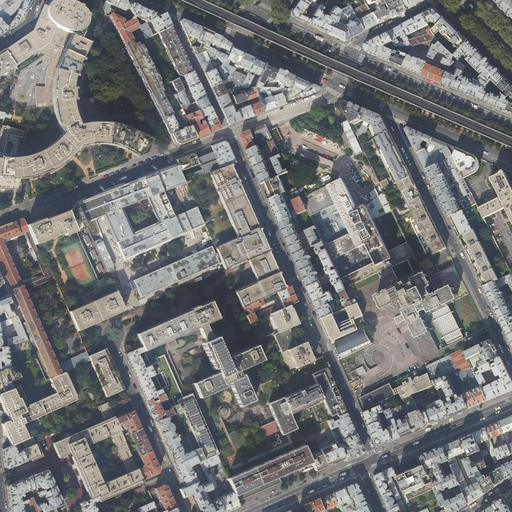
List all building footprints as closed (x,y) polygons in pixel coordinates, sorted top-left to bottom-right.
[(0,0),(0,18),(4,24),(7,27),(11,21),(8,16),(17,9),(18,9),(20,10),(23,1),(23,0),(0,0)] [(17,154),(23,131),(2,125),(0,131),(0,187),(2,188),(14,189),(22,189),(20,176),(23,176),(26,176),(29,175),(36,174),(43,171),(54,166),(60,162),(66,158),(71,153),(80,145),(85,143),(88,143),(94,142),(101,142),(113,143),(119,145),(121,145),(129,148),(131,149),(140,155),(151,140),(144,135),(138,131),(126,127),(117,125),(104,123),(93,123),(88,123),(82,124),(80,125),(79,124),(77,120),(75,115),(73,108),(72,99),(74,98),(73,88),(72,88),(74,79),(75,74),(81,59),(89,42),(85,40),(79,37),(86,22),(86,15),(84,11),(81,7),(77,4),(70,1),(66,0),(56,0),(55,0),(51,2),(49,5),(47,7),(44,5),(37,23),(33,30),(5,50),(15,66),(38,51),(40,54),(51,59),(48,68),(46,78),(45,87),(36,86),(34,100),(36,106),(55,104),(55,109),(56,114),(58,122),(62,132),(59,136),(54,141),(50,144),(44,148),(37,152),(30,155),(25,156),(17,158),(17,154)] [(25,12),(30,0),(26,0),(25,2),(23,1),(20,10),(25,12)] [(105,0),(105,2),(111,4),(111,5),(112,5),(112,6),(113,7),(117,9),(118,9),(118,8),(124,11),(129,8),(126,2),(126,0),(105,0)] [(143,7),(127,0),(126,0),(126,2),(129,8),(132,13),(133,15),(134,16),(134,17),(136,15),(145,19),(146,22),(150,20),(160,15),(143,7)] [(319,5),(314,2),(311,0),(297,0),(296,2),(290,11),(292,17),(298,20),(307,25),(310,18),(312,16),(319,5)] [(362,0),(327,0),(326,2),(328,3),(333,7),(339,11),(350,6),(362,31),(369,28),(377,24),(370,13),(362,0)] [(365,0),(367,4),(369,5),(374,2),(376,7),(375,7),(376,10),(370,13),(377,24),(383,21),(389,17),(385,10),(383,11),(380,6),(383,5),(379,0),(365,0)] [(379,0),(383,5),(385,10),(389,17),(395,14),(402,11),(396,0),(391,0),(392,1),(391,0),(390,0),(389,1),(388,0),(379,0)] [(396,0),(402,11),(408,7),(422,0),(396,0)] [(511,0),(502,0),(499,4),(505,9),(510,14),(511,12),(511,0)] [(111,4),(105,2),(102,6),(102,7),(102,8),(105,13),(107,13),(109,9),(110,9),(110,8),(111,5),(111,4)] [(326,2),(325,3),(323,7),(319,5),(312,16),(315,17),(313,19),(310,18),(307,25),(317,29),(327,34),(330,26),(328,25),(329,23),(331,25),(334,18),(339,11),(333,7),(328,14),(329,14),(326,18),(324,17),(325,16),(320,13),(324,8),(325,8),(328,3),(326,2)] [(350,6),(339,11),(334,18),(331,25),(330,26),(327,34),(335,37),(344,41),(351,37),(362,31),(350,6)] [(20,10),(18,9),(17,15),(11,21),(7,27),(9,29),(23,19),(25,12),(20,10)] [(17,15),(18,9),(17,9),(8,16),(11,21),(17,15)] [(427,11),(423,14),(427,23),(429,22),(430,24),(431,24),(431,22),(433,23),(434,22),(437,25),(444,18),(440,14),(436,9),(432,9),(427,11)] [(150,20),(151,21),(155,31),(154,32),(153,33),(154,34),(158,32),(172,26),(166,13),(166,12),(162,14),(160,15),(150,20)] [(137,24),(134,17),(134,16),(132,17),(131,19),(126,22),(125,22),(123,19),(112,14),(109,15),(114,26),(119,35),(123,44),(124,44),(131,40),(133,40),(129,32),(139,27),(138,25),(137,24)] [(431,31),(428,25),(427,23),(423,14),(412,19),(401,25),(412,46),(413,46),(436,39),(434,36),(431,31)] [(0,34),(9,29),(7,27),(4,24),(0,18),(0,34)] [(453,26),(444,18),(437,25),(436,26),(431,31),(434,36),(439,31),(451,42),(460,33),(453,26)] [(189,35),(197,39),(202,28),(192,24),(182,19),(180,21),(187,36),(189,35)] [(151,21),(150,20),(146,22),(140,25),(138,25),(139,27),(145,39),(147,37),(152,35),(147,23),(151,21)] [(395,47),(403,46),(412,46),(401,25),(388,32),(395,47)] [(193,71),(172,26),(158,32),(165,47),(178,74),(182,76),(193,71)] [(207,46),(210,40),(213,33),(206,30),(204,29),(202,28),(197,39),(195,43),(191,45),(195,54),(196,55),(202,52),(203,52),(205,51),(207,46)] [(395,47),(388,32),(364,45),(364,51),(368,53),(376,56),(389,62),(394,51),(396,47),(395,47)] [(218,35),(213,33),(210,40),(207,46),(209,47),(210,43),(216,46),(214,50),(217,51),(218,47),(222,37),(218,35)] [(463,36),(460,33),(451,42),(460,50),(468,41),(463,36)] [(228,41),(222,37),(218,47),(221,48),(227,50),(230,52),(232,48),(232,46),(233,44),(228,41)] [(436,39),(413,46),(412,47),(416,48),(417,52),(433,47),(434,45),(435,42),(436,39)] [(436,39),(435,42),(437,44),(436,46),(434,45),(433,47),(427,61),(425,64),(429,66),(430,63),(432,64),(437,52),(439,51),(443,55),(447,50),(436,39)] [(155,67),(148,55),(147,55),(145,52),(146,52),(142,44),(139,45),(138,42),(134,44),(131,40),(124,44),(135,65),(137,68),(136,68),(137,69),(138,71),(139,73),(138,73),(149,94),(163,86),(159,80),(160,80),(156,71),(155,72),(153,68),(155,67)] [(474,47),(468,41),(460,50),(454,56),(455,57),(457,59),(459,60),(464,55),(467,59),(466,60),(467,61),(463,65),(466,67),(469,64),(480,53),(474,47)] [(214,50),(209,47),(207,46),(205,51),(213,58),(213,59),(216,51),(217,51),(214,50)] [(412,47),(413,46),(412,46),(403,46),(403,51),(408,53),(407,55),(402,53),(402,52),(400,51),(399,52),(398,52),(394,51),(389,62),(396,64),(403,68),(409,55),(412,47)] [(232,48),(230,52),(228,56),(223,68),(227,73),(230,75),(232,77),(234,71),(236,69),(228,65),(230,60),(235,62),(234,66),(236,67),(243,53),(237,50),(236,49),(232,48)] [(5,50),(4,49),(0,52),(0,76),(15,66),(5,50)] [(447,50),(443,55),(444,55),(446,57),(445,59),(444,59),(443,59),(441,63),(442,64),(450,67),(453,64),(457,59),(455,57),(453,61),(452,60),(453,60),(453,59),(454,59),(454,58),(453,57),(454,56),(447,50)] [(205,51),(203,52),(206,56),(204,56),(207,62),(208,61),(210,60),(213,58),(205,51)] [(226,55),(219,52),(216,51),(213,59),(215,60),(216,58),(222,63),(221,66),(223,68),(228,56),(226,55)] [(202,52),(196,55),(196,56),(200,65),(207,62),(204,56),(202,52)] [(248,55),(243,53),(236,67),(236,69),(234,71),(236,72),(239,66),(244,68),(243,71),(246,73),(244,75),(246,76),(247,73),(248,71),(254,58),(248,55)] [(486,59),(480,53),(469,64),(480,75),(482,76),(480,78),(480,79),(488,85),(490,83),(491,83),(492,82),(497,86),(505,78),(498,71),(486,59)] [(413,57),(409,55),(403,68),(411,71),(421,75),(425,64),(427,61),(419,58),(419,59),(418,60),(413,57)] [(215,60),(213,59),(213,58),(210,60),(213,63),(216,68),(218,67),(221,66),(215,60)] [(260,61),(254,58),(248,71),(260,76),(265,63),(260,61)] [(463,65),(459,60),(457,59),(453,64),(456,67),(458,68),(456,73),(454,74),(447,71),(446,73),(442,84),(448,87),(455,90),(463,72),(466,67),(463,65)] [(208,61),(207,62),(200,65),(204,74),(214,69),(212,66),(210,67),(209,65),(207,63),(209,62),(208,61)] [(273,66),(265,63),(260,76),(259,78),(255,88),(261,88),(265,78),(269,80),(268,83),(267,84),(265,88),(267,88),(268,88),(277,68),(273,66)] [(429,66),(425,64),(421,75),(431,80),(442,84),(446,73),(441,71),(442,68),(438,67),(437,69),(429,66)] [(221,66),(218,67),(224,81),(232,77),(230,75),(227,76),(226,73),(227,73),(223,68),(221,66)] [(281,70),(277,68),(268,88),(272,88),(274,82),(273,82),(274,80),(276,81),(278,82),(279,83),(279,84),(278,84),(277,88),(279,88),(286,72),(281,70)] [(214,69),(204,74),(207,80),(211,87),(221,83),(219,80),(221,79),(220,78),(219,77),(218,77),(214,69)] [(199,83),(193,71),(182,76),(181,77),(182,79),(184,78),(189,88),(199,83)] [(244,75),(236,72),(234,71),(232,77),(242,87),(246,76),(244,75)] [(291,75),(286,72),(279,88),(281,91),(281,92),(285,90),(286,89),(282,87),(283,85),(288,87),(287,90),(290,89),(295,77),(291,75)] [(465,73),(463,72),(455,90),(462,93),(475,99),(488,104),(492,95),(487,93),(486,91),(488,85),(480,79),(479,82),(475,80),(474,80),(474,81),(469,79),(470,79),(464,76),(465,73)] [(253,76),(247,73),(246,76),(242,87),(248,87),(253,76)] [(256,76),(251,87),(254,88),(255,88),(259,78),(256,76)] [(242,87),(232,77),(224,81),(221,83),(211,87),(213,92),(215,98),(230,92),(242,87)] [(302,81),(295,77),(290,89),(287,90),(285,90),(281,92),(286,104),(292,101),(302,97),(299,93),(311,84),(310,84),(302,81)] [(184,90),(178,78),(171,82),(177,94),(184,90)] [(511,84),(505,78),(497,86),(503,93),(502,94),(507,98),(509,97),(511,99),(511,98),(511,84)] [(182,109),(181,108),(180,104),(176,98),(174,95),(168,83),(163,86),(149,94),(156,106),(162,119),(182,109)] [(182,103),(180,104),(181,108),(195,102),(205,97),(199,83),(189,88),(184,90),(177,94),(174,95),(176,98),(179,97),(179,98),(179,99),(180,99),(179,99),(179,100),(179,101),(180,101),(180,102),(181,103),(182,103)] [(311,84),(299,93),(302,97),(317,91),(319,88),(315,86),(314,85),(312,84),(311,84)] [(258,96),(254,88),(251,87),(251,90),(244,92),(247,100),(247,101),(258,96)] [(128,96),(125,88),(122,90),(122,92),(120,93),(117,94),(118,97),(121,95),(123,98),(128,96)] [(261,88),(255,88),(254,88),(258,96),(258,99),(259,102),(263,112),(269,110),(275,108),(270,96),(269,92),(267,88),(265,88),(261,88)] [(242,102),(247,100),(244,92),(243,91),(240,92),(241,94),(235,96),(235,94),(232,95),(234,100),(235,103),(235,105),(239,103),(242,102)] [(281,91),(278,92),(279,94),(272,97),(272,95),(270,96),(275,108),(280,106),(286,104),(281,92),(281,91)] [(230,92),(215,98),(218,103),(221,110),(231,105),(235,103),(234,100),(230,102),(227,96),(231,94),(230,92)] [(492,94),(492,95),(488,104),(494,107),(505,112),(509,102),(506,101),(507,98),(502,94),(500,97),(492,94)] [(208,102),(205,97),(195,102),(196,104),(199,110),(210,106),(208,102)] [(360,106),(347,100),(342,102),(340,103),(354,130),(361,127),(364,121),(368,110),(360,106)] [(196,104),(195,102),(181,108),(182,109),(183,111),(196,104)] [(259,102),(257,103),(252,105),(249,106),(253,116),(258,114),(263,112),(259,102)] [(231,105),(221,110),(229,126),(234,123),(241,121),(238,111),(236,112),(234,111),(231,105)] [(215,118),(210,106),(199,110),(198,110),(202,118),(202,120),(204,119),(203,118),(204,118),(203,116),(206,115),(207,118),(206,118),(206,119),(206,120),(207,122),(204,123),(209,133),(212,132),(220,129),(220,127),(215,118)] [(253,116),(249,106),(244,107),(241,108),(237,110),(238,111),(241,121),(245,119),(253,116)] [(185,116),(183,111),(182,109),(162,119),(164,123),(169,133),(174,142),(180,144),(196,138),(191,128),(185,116)] [(198,110),(195,112),(193,112),(194,115),(191,116),(190,114),(188,115),(185,116),(191,128),(193,127),(192,125),(194,124),(195,126),(197,126),(202,136),(209,133),(204,123),(203,121),(199,122),(200,124),(199,125),(197,122),(198,121),(198,120),(202,118),(198,110)] [(389,131),(381,115),(374,112),(368,110),(364,121),(370,123),(371,124),(372,125),(378,136),(389,131)] [(370,123),(364,121),(361,127),(354,130),(357,136),(366,132),(370,123)] [(264,132),(266,136),(270,135),(268,131),(265,125),(253,129),(256,135),(262,133),(264,132)] [(195,126),(193,127),(191,128),(196,138),(202,136),(197,126),(195,126)] [(417,154),(427,148),(433,138),(420,132),(407,127),(405,129),(417,154)] [(282,142),(276,128),(273,129),(268,131),(270,135),(271,137),(272,139),(272,140),(273,142),(275,145),(279,143),(282,142)] [(247,151),(258,146),(255,139),(253,140),(255,144),(254,144),(252,141),(252,140),(252,139),(254,138),(251,130),(242,134),(241,137),(244,145),(247,151)] [(395,144),(389,131),(378,136),(373,139),(381,156),(383,155),(393,176),(391,177),(380,182),(384,190),(398,183),(411,176),(406,166),(395,144)] [(441,141),(433,138),(427,148),(417,154),(422,165),(425,170),(437,164),(436,162),(452,154),(447,144),(441,141)] [(223,141),(210,146),(218,168),(232,163),(235,162),(227,143),(225,142),(223,141)] [(274,157),(280,155),(279,152),(275,145),(273,142),(268,144),(274,157)] [(449,145),(447,144),(452,154),(464,178),(473,173),(474,173),(475,172),(476,171),(477,170),(477,169),(478,168),(478,167),(479,166),(479,165),(479,163),(478,162),(478,161),(478,160),(477,159),(476,158),(476,157),(468,154),(450,145),(449,145)] [(210,146),(194,152),(199,164),(202,169),(204,174),(218,168),(210,146)] [(265,161),(258,146),(247,151),(249,157),(254,168),(266,162),(271,160),(271,159),(270,158),(268,159),(267,160),(265,161)] [(181,171),(199,164),(194,152),(175,160),(178,166),(181,171)] [(464,178),(452,154),(436,162),(437,164),(425,170),(432,185),(437,194),(449,188),(444,177),(442,178),(441,177),(443,176),(443,175),(445,174),(445,175),(447,174),(448,176),(450,175),(455,185),(465,180),(464,178)] [(281,158),(280,155),(274,157),(271,159),(279,176),(288,172),(287,169),(284,170),(279,159),(281,158)] [(393,176),(383,155),(381,156),(391,177),(393,176)] [(268,169),(266,162),(254,168),(259,178),(261,184),(265,182),(273,179),(270,172),(271,172),(271,170),(270,169),(270,168),(268,169)] [(233,165),(232,163),(218,168),(204,174),(192,178),(185,181),(204,223),(225,270),(247,260),(256,280),(234,290),(242,308),(276,292),(287,288),(284,282),(256,218),(236,174),(233,165)] [(185,181),(181,171),(178,166),(161,173),(88,201),(77,206),(84,221),(95,217),(152,196),(163,222),(116,241),(122,257),(128,254),(131,253),(155,243),(156,247),(157,247),(157,246),(158,246),(158,245),(159,244),(159,243),(158,242),(204,223),(185,181)] [(192,178),(204,174),(202,169),(191,174),(192,178)] [(497,190),(500,197),(505,207),(511,219),(511,221),(511,189),(503,171),(501,173),(501,174),(491,179),(497,190)] [(286,192),(279,176),(273,179),(265,182),(265,183),(267,186),(268,190),(265,192),(268,200),(282,194),(286,192)] [(422,197),(411,176),(398,183),(411,212),(425,205),(422,197)] [(433,265),(429,256),(419,261),(412,247),(398,218),(384,191),(365,206),(357,209),(343,179),(328,186),(328,185),(301,197),(307,211),(315,227),(316,229),(321,240),(323,242),(324,246),(326,249),(330,258),(335,267),(336,271),(338,273),(340,277),(341,279),(345,288),(380,272),(387,287),(394,284),(396,289),(379,298),(384,308),(400,300),(401,302),(402,301),(405,308),(403,309),(405,314),(395,319),(397,324),(408,319),(410,323),(411,322),(412,324),(411,325),(417,338),(430,332),(424,318),(421,319),(420,318),(422,317),(420,313),(426,310),(427,312),(454,299),(449,289),(433,297),(432,295),(431,295),(428,289),(430,288),(422,271),(423,271),(423,270),(433,265)] [(466,183),(465,180),(455,185),(459,193),(457,193),(458,195),(459,197),(457,198),(458,199),(456,201),(455,199),(453,200),(453,199),(454,198),(453,195),(454,194),(453,192),(452,193),(449,188),(437,194),(442,205),(448,217),(476,204),(466,183)] [(291,215),(282,194),(268,200),(275,216),(278,223),(290,218),(292,217),(295,216),(307,211),(301,197),(296,188),(289,191),(291,196),(290,196),(296,210),(293,211),(293,212),(293,214),(291,215)] [(496,212),(505,207),(500,197),(491,202),(487,204),(479,208),(481,212),(482,214),(484,218),(496,212)] [(479,208),(476,204),(448,217),(453,227),(458,237),(473,230),(468,220),(482,214),(481,212),(479,208)] [(107,272),(84,221),(77,206),(77,205),(76,205),(74,206),(74,207),(73,207),(74,208),(71,210),(68,211),(77,231),(84,228),(87,236),(84,237),(84,238),(84,239),(87,244),(90,243),(93,250),(91,251),(90,251),(90,252),(93,259),(96,257),(99,264),(97,265),(96,265),(96,266),(96,267),(98,273),(102,271),(103,274),(107,272)] [(425,205),(411,212),(433,254),(446,248),(436,226),(425,205)] [(44,219),(41,220),(49,239),(55,236),(76,229),(68,211),(53,217),(47,219),(44,220),(44,219)] [(297,234),(290,218),(278,223),(283,234),(286,239),(297,234)] [(0,264),(49,378),(63,372),(90,360),(88,356),(87,353),(57,366),(26,295),(24,291),(32,287),(54,278),(47,263),(43,264),(34,244),(26,225),(23,219),(12,223),(0,227),(0,264)] [(28,225),(26,225),(34,244),(49,239),(41,220),(35,222),(28,225)] [(314,230),(316,229),(315,227),(305,231),(312,247),(316,245),(323,242),(321,240),(319,241),(314,230)] [(474,229),(473,230),(458,237),(462,246),(476,272),(481,283),(483,287),(498,279),(474,229)] [(299,237),(297,234),(286,239),(291,252),(293,255),(304,250),(299,238),(300,237),(300,236),(299,237)] [(324,246),(323,242),(316,245),(317,248),(316,249),(316,250),(318,254),(319,255),(320,254),(323,261),(330,258),(326,249),(323,251),(321,248),(324,246)] [(133,280),(139,295),(218,262),(211,247),(133,280)] [(306,250),(304,250),(293,255),(294,259),(300,271),(313,266),(309,257),(310,256),(308,251),(307,252),(306,250)] [(335,267),(330,258),(323,261),(326,268),(325,269),(325,270),(327,274),(329,274),(330,274),(331,277),(338,273),(336,271),(333,272),(331,269),(335,267)] [(321,262),(316,264),(320,275),(323,275),(324,275),(325,273),(321,262)] [(316,274),(313,266),(300,271),(300,272),(306,285),(307,287),(320,282),(318,279),(320,278),(318,274),(316,274)] [(340,277),(338,273),(331,277),(332,279),(332,280),(332,281),(334,285),(335,286),(335,285),(338,293),(339,292),(345,289),(345,288),(341,279),(338,281),(337,279),(340,277)] [(511,303),(511,274),(511,273),(498,279),(483,287),(489,300),(495,312),(511,303)] [(0,313),(3,312),(7,320),(10,319),(14,317),(12,312),(11,312),(11,311),(10,311),(8,307),(7,306),(8,305),(11,303),(8,295),(0,297),(0,285),(1,284),(3,283),(0,276),(0,313)] [(321,281),(320,282),(307,287),(308,290),(314,303),(332,295),(330,292),(329,292),(324,294),(323,292),(324,291),(323,289),(324,289),(324,288),(321,281)] [(287,288),(276,292),(283,307),(289,305),(293,303),(297,301),(291,290),(290,286),(287,288)] [(26,295),(33,290),(32,287),(24,291),(26,295)] [(353,305),(345,289),(339,292),(342,299),(341,301),(343,305),(344,305),(345,305),(346,308),(353,305)] [(77,331),(95,323),(124,309),(115,290),(86,304),(69,312),(77,331)] [(269,295),(242,308),(244,312),(247,311),(248,314),(245,316),(249,323),(256,320),(251,309),(259,306),(272,300),(269,295)] [(334,299),(332,295),(314,303),(319,316),(321,319),(322,319),(334,314),(332,308),(333,308),(332,305),(330,306),(330,304),(328,304),(328,302),(333,300),(334,299)] [(205,342),(211,339),(210,337),(204,323),(217,318),(210,301),(140,332),(136,334),(141,346),(143,351),(145,356),(147,360),(150,365),(152,370),(154,375),(156,380),(158,384),(160,389),(163,394),(173,414),(175,417),(181,429),(183,433),(185,436),(192,449),(195,455),(199,462),(216,455),(228,481),(233,491),(237,501),(243,499),(251,495),(281,482),(278,477),(289,472),(298,468),(300,473),(313,468),(308,457),(303,444),(300,438),(298,433),(295,427),(274,380),(261,385),(278,423),(268,427),(261,431),(256,421),(212,441),(189,395),(182,398),(163,355),(156,358),(155,356),(154,357),(150,348),(160,343),(164,352),(178,346),(174,337),(198,326),(204,340),(205,342)] [(367,327),(362,317),(364,316),(358,303),(353,305),(346,308),(334,314),(322,319),(331,337),(333,342),(367,327)] [(511,305),(511,303),(495,312),(500,323),(504,331),(507,336),(511,333),(511,320),(509,315),(511,314),(508,307),(510,306),(510,307),(511,305)] [(297,323),(289,305),(283,307),(276,310),(264,316),(256,320),(249,323),(250,323),(258,341),(265,338),(264,337),(277,331),(278,332),(289,327),(297,323)] [(264,316),(276,310),(274,305),(261,311),(264,316)] [(463,336),(448,306),(447,306),(447,305),(433,312),(433,313),(432,314),(447,344),(448,344),(449,345),(463,338),(462,337),(463,336)] [(28,341),(17,316),(14,317),(10,319),(12,323),(18,336),(20,342),(21,342),(28,341)] [(0,330),(0,329),(9,325),(12,323),(10,319),(7,320),(2,322),(0,322),(0,347),(7,346),(13,344),(19,343),(20,342),(18,336),(10,339),(6,340),(3,340),(3,339),(2,330),(0,330)] [(331,337),(322,319),(321,319),(321,320),(329,338),(331,337)] [(297,346),(289,327),(278,332),(278,333),(285,330),(287,335),(292,348),(297,346)] [(287,335),(285,330),(278,333),(278,332),(273,334),(275,339),(280,337),(280,338),(287,335)] [(354,347),(370,340),(365,331),(335,344),(340,355),(339,355),(341,359),(356,351),(354,347)] [(281,353),(292,348),(287,335),(280,338),(280,337),(275,339),(277,344),(276,344),(277,352),(278,352),(278,351),(280,351),(281,353)] [(213,370),(215,369),(214,367),(227,361),(216,337),(211,339),(205,342),(201,344),(213,370)] [(492,361),(495,360),(499,358),(499,357),(495,349),(491,340),(484,343),(486,347),(483,348),(481,345),(464,353),(472,369),(473,371),(478,368),(488,363),(487,360),(491,358),(492,361)] [(292,348),(281,353),(289,371),(313,360),(309,350),(305,342),(297,346),(292,348)] [(7,346),(0,347),(0,349),(0,352),(0,351),(0,369),(10,366),(7,346)] [(143,351),(141,346),(124,353),(130,365),(135,377),(152,370),(150,365),(144,368),(138,354),(143,351)] [(230,357),(231,359),(233,359),(238,370),(244,368),(263,360),(256,346),(238,354),(230,357)] [(88,356),(90,360),(106,396),(108,395),(111,394),(124,389),(119,378),(113,364),(106,348),(88,356)] [(430,364),(426,366),(429,373),(430,373),(431,373),(435,384),(438,390),(442,387),(444,390),(446,394),(440,396),(440,397),(442,401),(444,403),(450,416),(463,411),(466,410),(468,409),(462,395),(458,396),(457,394),(456,395),(446,375),(457,369),(458,372),(472,369),(464,353),(461,349),(450,355),(441,359),(441,360),(441,361),(440,362),(439,360),(430,364)] [(321,357),(313,360),(289,371),(273,378),(274,380),(295,427),(298,433),(327,420),(345,412),(338,394),(324,364),(321,357)] [(490,362),(488,363),(478,368),(479,370),(474,373),(478,381),(487,401),(502,394),(511,389),(511,380),(508,372),(500,357),(499,358),(495,360),(496,362),(491,365),(490,362)] [(214,367),(215,369),(217,373),(222,385),(224,384),(228,382),(241,377),(241,375),(238,370),(233,359),(231,359),(227,361),(214,367)] [(13,380),(19,378),(14,365),(10,366),(0,369),(0,392),(13,388),(11,381),(13,380)] [(356,369),(359,375),(366,372),(364,366),(356,369)] [(478,405),(487,401),(478,381),(474,373),(473,371),(472,369),(458,372),(457,372),(461,382),(469,378),(474,388),(470,390),(471,391),(466,393),(462,395),(468,409),(478,405)] [(149,378),(154,375),(152,370),(135,377),(140,388),(146,401),(163,394),(160,389),(155,391),(149,378)] [(430,386),(435,384),(431,373),(430,373),(429,373),(419,377),(416,371),(401,378),(404,384),(399,387),(399,385),(393,388),(396,394),(397,397),(401,395),(404,403),(401,405),(401,406),(403,410),(404,411),(407,409),(410,415),(407,416),(407,418),(413,432),(417,430),(428,425),(432,424),(427,412),(421,415),(420,411),(419,412),(416,404),(414,399),(413,400),(411,394),(417,390),(418,391),(420,390),(421,391),(426,388),(430,386)] [(24,423),(76,399),(63,372),(49,378),(49,379),(55,393),(27,405),(27,406),(23,408),(21,403),(13,388),(0,392),(0,398),(10,421),(8,422),(7,420),(1,423),(7,436),(8,436),(12,445),(27,438),(21,424),(24,423)] [(222,385),(217,373),(193,384),(199,398),(225,387),(224,384),(222,385)] [(241,377),(228,382),(239,407),(254,400),(243,374),(241,375),(241,377)] [(393,388),(390,383),(360,398),(366,410),(396,394),(393,388)] [(26,401),(19,385),(15,387),(13,388),(21,403),(26,401)] [(163,394),(146,401),(150,411),(155,422),(173,414),(163,394)] [(450,416),(444,403),(442,401),(440,397),(435,400),(436,402),(437,402),(438,406),(439,406),(440,406),(440,408),(440,409),(437,409),(436,407),(435,407),(426,411),(427,412),(432,424),(441,420),(450,416)] [(9,484),(8,485),(8,486),(7,486),(7,488),(8,491),(9,500),(10,507),(22,502),(21,497),(22,496),(23,497),(24,497),(24,496),(24,495),(23,494),(24,493),(40,487),(42,491),(38,492),(40,497),(44,495),(48,503),(45,504),(44,503),(42,502),(36,505),(38,511),(42,509),(44,511),(45,511),(97,511),(93,503),(99,500),(98,499),(140,481),(140,483),(143,482),(142,480),(137,467),(134,460),(133,458),(129,450),(127,446),(124,438),(121,432),(120,430),(115,418),(108,401),(98,406),(105,421),(54,445),(59,458),(72,452),(73,455),(71,457),(89,498),(91,497),(92,498),(87,500),(88,502),(86,503),(85,501),(79,503),(82,511),(57,511),(55,507),(63,503),(48,471),(47,470),(46,470),(45,470),(9,484)] [(381,414),(384,412),(384,411),(382,407),(381,406),(362,413),(367,424),(368,427),(381,421),(385,419),(387,418),(386,416),(381,419),(380,415),(379,415),(379,414),(378,414),(380,413),(380,414),(381,414)] [(396,413),(403,410),(401,406),(391,410),(397,424),(398,427),(400,427),(401,429),(399,430),(399,431),(401,437),(404,436),(413,432),(407,418),(402,420),(401,420),(400,420),(399,420),(396,413)] [(225,408),(224,407),(223,407),(222,407),(220,408),(218,410),(218,411),(218,413),(219,415),(220,416),(222,417),(224,417),(225,416),(227,415),(228,413),(228,411),(227,409),(225,408)] [(390,408),(384,411),(384,412),(386,416),(387,418),(388,422),(392,421),(394,425),(390,427),(389,428),(389,429),(393,440),(400,437),(401,437),(399,431),(399,430),(398,427),(397,424),(391,410),(390,408)] [(133,409),(115,418),(120,430),(124,429),(124,427),(128,426),(127,429),(128,432),(125,434),(123,431),(121,432),(124,438),(129,434),(141,428),(137,419),(133,409)] [(351,425),(345,412),(327,420),(329,426),(330,429),(336,426),(338,429),(332,432),(336,442),(347,437),(349,436),(355,434),(351,425)] [(168,420),(175,417),(173,414),(155,422),(159,432),(164,441),(183,433),(181,429),(174,432),(168,420)] [(505,419),(498,422),(503,433),(506,440),(507,443),(508,445),(508,444),(508,443),(509,442),(508,440),(509,440),(509,438),(508,434),(508,433),(508,431),(511,430),(511,416),(505,419)] [(313,433),(329,426),(327,420),(298,433),(300,438),(313,433)] [(382,424),(381,421),(368,427),(376,445),(379,446),(385,444),(393,440),(389,429),(384,430),(384,429),(384,428),(383,426),(385,425),(384,424),(382,424)] [(492,425),(485,427),(490,439),(496,436),(500,435),(503,433),(498,422),(492,425)] [(479,430),(472,433),(480,451),(483,457),(489,455),(487,449),(485,450),(485,449),(482,450),(481,449),(485,447),(483,442),(484,442),(483,439),(484,438),(485,441),(497,469),(502,467),(501,466),(499,460),(495,450),(492,445),(490,439),(485,427),(479,430)] [(146,439),(141,428),(129,434),(133,443),(132,444),(133,446),(134,445),(139,456),(151,450),(146,439)] [(179,439),(185,436),(183,433),(164,441),(169,453),(174,465),(195,455),(192,449),(183,453),(177,441),(178,441),(179,439)] [(468,456),(480,451),(472,433),(466,436),(460,438),(468,456)] [(336,442),(344,458),(345,461),(353,457),(361,454),(362,452),(362,451),(355,434),(349,436),(350,439),(348,440),(347,437),(336,442)] [(4,466),(5,467),(5,468),(6,468),(7,469),(8,469),(8,468),(40,455),(32,436),(27,438),(2,450),(3,451),(4,461),(4,466)] [(498,441),(496,436),(490,439),(492,445),(498,443),(498,441)] [(452,442),(442,446),(449,461),(451,465),(457,462),(455,457),(462,454),(465,459),(469,457),(468,456),(460,438),(452,442)] [(317,446),(320,451),(327,466),(335,462),(344,458),(336,442),(329,446),(327,442),(317,446)] [(511,455),(508,445),(506,445),(495,450),(499,460),(500,459),(510,455),(511,455)] [(449,461),(442,446),(440,447),(427,452),(420,456),(424,465),(426,470),(433,467),(441,464),(449,461)] [(155,460),(151,450),(139,456),(143,466),(139,467),(139,466),(137,467),(142,480),(158,473),(159,469),(155,460)] [(320,451),(308,457),(313,468),(315,471),(319,469),(327,466),(320,451)] [(199,463),(199,462),(195,455),(174,465),(178,474),(184,487),(197,481),(206,477),(199,463)] [(216,455),(199,463),(206,477),(208,481),(212,489),(216,487),(217,486),(211,473),(210,474),(207,469),(215,464),(218,472),(222,482),(224,483),(228,481),(216,455)] [(472,463),(469,457),(465,459),(463,460),(470,477),(476,474),(473,467),(471,468),(470,467),(471,467),(471,466),(472,465),(472,463)] [(483,458),(472,463),(472,465),(473,467),(476,474),(485,493),(491,489),(496,486),(490,474),(489,470),(488,469),(484,459),(483,458)] [(511,461),(511,462),(503,465),(501,466),(502,467),(506,479),(511,474),(511,461)] [(465,480),(457,462),(451,465),(454,473),(456,472),(456,473),(457,473),(458,474),(455,475),(458,483),(465,480)] [(441,465),(441,464),(433,467),(426,470),(429,475),(430,479),(432,478),(433,481),(434,483),(433,484),(434,488),(438,486),(439,490),(436,491),(437,495),(443,493),(442,491),(445,489),(445,488),(449,486),(450,489),(459,485),(458,483),(455,475),(454,473),(446,476),(441,465)] [(429,475),(426,470),(424,465),(421,467),(404,474),(402,475),(398,477),(414,511),(420,511),(428,509),(429,510),(433,508),(441,504),(437,495),(436,491),(434,488),(433,484),(434,483),(433,481),(426,484),(423,478),(429,475)] [(383,471),(388,482),(391,489),(393,492),(394,495),(398,503),(400,507),(401,510),(402,511),(404,511),(405,511),(407,510),(402,500),(401,498),(401,497),(392,477),(394,476),(409,510),(411,509),(412,511),(414,511),(398,477),(397,475),(393,466),(388,468),(383,471)] [(506,479),(502,467),(497,469),(497,472),(495,473),(494,472),(490,474),(496,486),(502,482),(506,479)] [(387,482),(388,482),(383,471),(379,473),(376,475),(374,478),(378,487),(382,496),(393,492),(391,489),(388,490),(388,489),(388,488),(389,487),(389,486),(389,485),(388,484),(387,483),(386,483),(386,482),(385,482),(384,481),(387,482)] [(485,493),(476,474),(470,477),(473,485),(468,487),(465,480),(458,483),(459,485),(463,493),(468,505),(477,499),(485,493)] [(197,482),(197,481),(184,487),(179,489),(183,497),(191,494),(202,488),(204,492),(212,489),(208,481),(198,485),(197,482)] [(352,485),(347,487),(352,499),(355,498),(358,505),(355,506),(357,510),(370,505),(365,494),(361,484),(357,483),(352,485)] [(159,500),(163,510),(164,510),(165,511),(176,507),(166,486),(163,485),(147,491),(149,494),(150,494),(154,502),(159,500)] [(338,491),(335,492),(341,503),(342,506),(344,511),(353,511),(357,510),(355,506),(352,499),(347,487),(338,491)] [(209,503),(204,492),(202,488),(191,494),(198,511),(194,511),(222,511),(216,499),(215,499),(216,500),(209,503)] [(216,498),(216,499),(222,511),(225,511),(231,510),(239,506),(237,501),(233,491),(216,498)] [(324,497),(323,498),(328,509),(336,505),(341,503),(335,492),(324,497)] [(391,496),(394,495),(393,492),(382,496),(386,504),(389,511),(400,507),(398,503),(395,505),(394,503),(395,503),(395,502),(395,501),(396,501),(395,500),(395,499),(395,498),(394,498),(393,497),(392,497),(391,497),(391,496)] [(446,501),(443,493),(437,495),(441,504),(442,507),(446,505),(447,509),(444,511),(457,511),(459,511),(468,505),(463,493),(457,495),(458,497),(450,500),(449,499),(446,501)] [(29,503),(28,503),(32,511),(38,511),(36,505),(33,497),(27,500),(29,503)] [(324,511),(328,510),(328,509),(323,498),(306,505),(309,511),(324,511)] [(497,500),(494,502),(497,508),(497,509),(500,507),(501,510),(498,511),(509,511),(508,509),(505,501),(499,499),(497,500)] [(27,500),(22,502),(10,507),(10,511),(24,511),(23,505),(28,503),(29,503),(27,500)] [(144,511),(145,511),(155,507),(152,502),(137,509),(138,511),(144,511)] [(497,508),(494,502),(487,507),(480,511),(498,511),(497,509),(497,508)]
